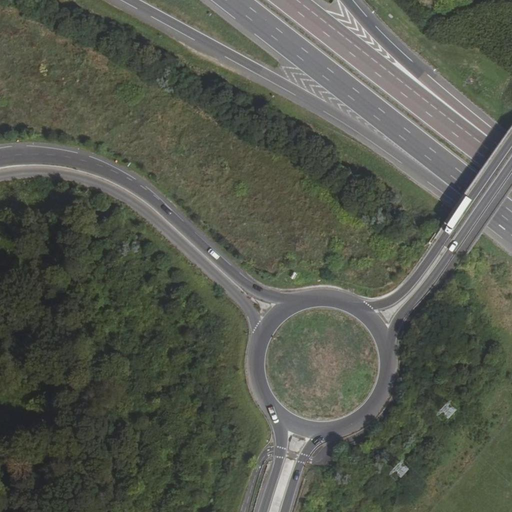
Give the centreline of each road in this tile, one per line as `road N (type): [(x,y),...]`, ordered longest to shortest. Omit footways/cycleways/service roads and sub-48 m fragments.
road 1 (motorway): [(128,0),(506,210)]
road 2 (motorway): [(233,0),(506,210)]
road 3 (secondary): [(297,302),(250,286),(120,178),(73,160),(0,158)]
road 4 (tertiary): [(0,175),(68,175),(124,196),(241,298),(260,338)]
road 5 (motorway): [(481,146),(291,0)]
road 6 (secondary): [(511,140),(401,294),(360,309)]
road 7 (secondary): [(386,346),(400,315),(511,164)]
road 8 (motorway): [(481,146),(468,111),(346,0)]
